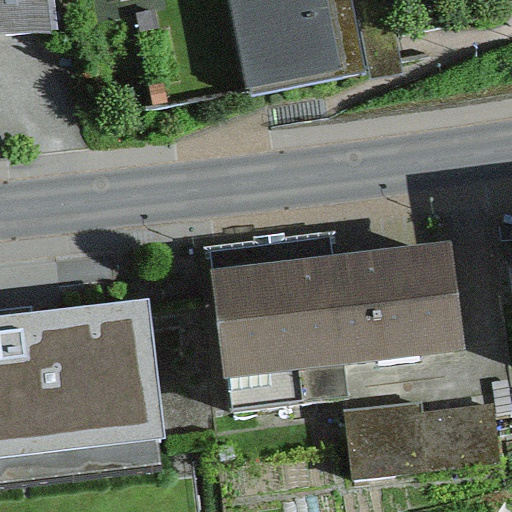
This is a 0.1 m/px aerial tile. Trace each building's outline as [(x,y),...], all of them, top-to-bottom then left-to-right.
[(53,0),(0,0),(0,44),(58,37),(53,0)] [(356,0),(238,0),(260,97),(373,73),(356,0)] [(340,242),(222,259),(242,390),(478,356),(463,253),(344,270),(340,242)] [(0,490),(165,471),(146,319),(0,336),(0,490)] [(430,404),(354,415),(364,484),(502,463),(494,408),(432,418),(430,404)]
